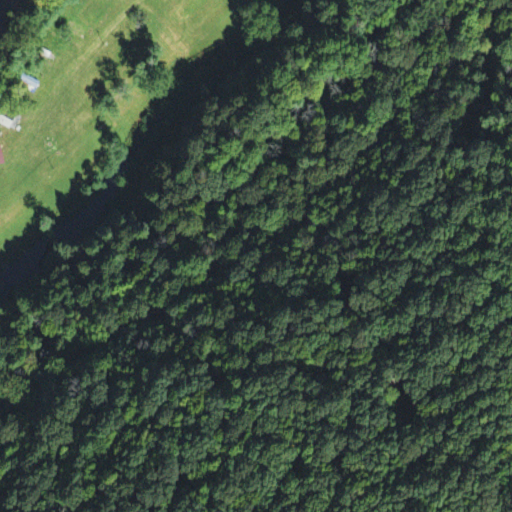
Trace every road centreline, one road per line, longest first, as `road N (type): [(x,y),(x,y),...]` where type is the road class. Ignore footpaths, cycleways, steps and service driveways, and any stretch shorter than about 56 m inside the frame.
road 1 (residential): [(0,442),(95,338),(399,120),(495,0)]
road 2 (residential): [(399,0),(312,82),(24,294),(0,328)]
